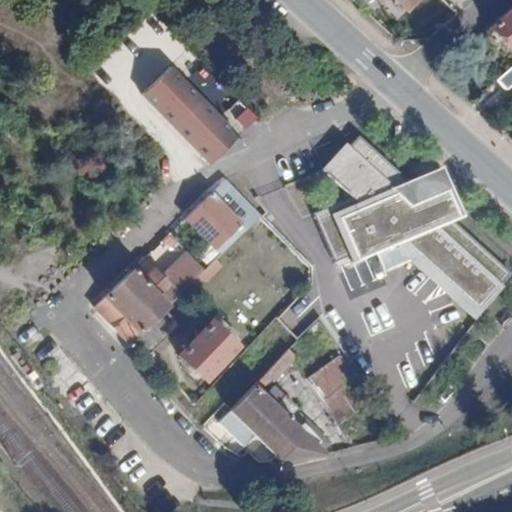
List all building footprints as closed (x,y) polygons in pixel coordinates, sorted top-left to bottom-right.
[(511,6),(487,27),(489,29),(487,31),(485,38),(492,46),(497,46),(501,44),(510,54),(511,52),(511,6)] [(511,85),(511,66),(497,80),(506,91),(511,85)] [(167,68),(140,95),(208,164),(235,137),(223,125),(190,90),(167,68)] [(425,198),(357,136),(326,175),(351,197),(312,213),(333,263),(351,253),(355,259),(349,262),(351,264),(399,237),(478,312),(510,274),(452,222),(464,217),(464,215),(460,216),(447,188),(425,198)] [(200,272),(214,259),(259,217),(223,180),(166,235),(189,261),(200,272)] [(197,275),(203,280),(204,281),(221,266),(214,259),(200,272),(197,275)] [(163,285),(174,297),(197,275),(200,272),(189,261),(163,285)] [(103,300),(135,334),(159,310),(174,297),(163,285),(151,272),(140,283),(129,271),(101,298),(103,300)] [(165,316),(203,280),(197,275),(174,297),(159,310),(165,316)] [(88,311),(90,313),(121,347),(132,336),(135,334),(103,300),(101,298),(88,311)] [(159,310),(135,334),(132,336),(147,354),(175,328),(165,316),(159,310)] [(233,347),(207,323),(176,355),(202,380),(233,347)] [(362,387),(330,341),(295,365),(327,410),(362,387)] [(285,349),(227,410),(253,434),(281,460),(323,452),(318,447),(326,438),(303,416),(294,424),(287,416),(295,408),(273,387),(264,396),(258,390),(272,380),(294,358),(285,349)] [(241,446),(253,434),(227,410),(215,422),(241,446)] [(397,437),(418,432),(407,413),(386,422),(397,437)]
